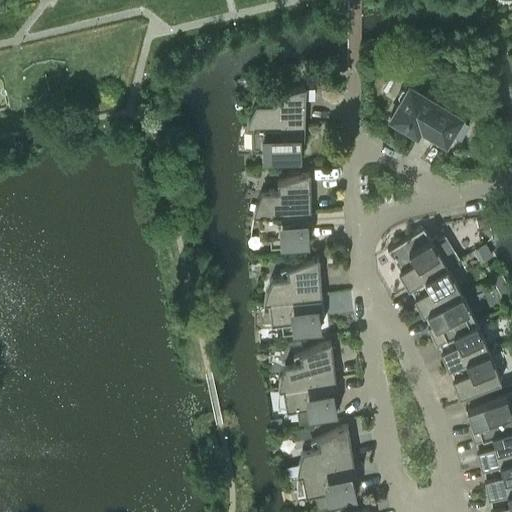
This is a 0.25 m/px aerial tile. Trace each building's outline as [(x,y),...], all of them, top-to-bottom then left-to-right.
[(246,121),(245,125),(250,125),(250,124),(299,123),(299,112),(304,112),(305,84),(271,93),(272,101),(255,102),(253,105),(251,109),(249,113),(248,117),(246,121)] [(460,138),(469,123),(460,118),(461,115),(409,84),(407,87),(401,88),(397,94),(399,101),(389,117),(415,133),(419,126),(445,142),(451,133),(460,138)] [(250,124),(250,125),(251,146),(261,146),(261,158),(300,157),(299,123),(250,124)] [(253,209),(252,213),(257,213),(257,212),(306,209),(305,198),(310,197),(309,170),(276,180),(277,188),(261,189),(259,193),(257,197),(255,201),(254,205),(253,209)] [(257,212),(257,213),(258,234),(269,233),(270,245),(308,243),(306,209),(257,212)] [(487,217),(477,218),(478,226),(488,224),(487,217)] [(409,285),(446,264),(438,250),(423,226),(387,248),(403,274),(401,275),(408,287),(409,286),(409,285)] [(263,301),(268,300),(267,299),(316,294),(315,283),(320,282),(318,255),(279,269),(281,275),(271,276),(269,280),(267,284),(266,288),(264,292),(263,296),(263,301)] [(409,285),(409,286),(418,300),(416,301),(422,313),(424,312),(423,312),(461,292),(454,278),(446,264),(409,285)] [(423,312),(424,312),(431,327),(429,328),(435,340),(437,339),(475,321),(468,306),(461,292),(423,312)] [(267,299),(268,300),(270,321),(280,320),(282,332),(320,328),(316,294),(267,299)] [(447,368),(449,367),(449,366),(488,350),(482,335),(475,321),(437,339),(444,354),(442,355),(447,368)] [(277,387),(282,386),(331,378),(329,367),(333,366),(330,339),(292,355),(294,361),(284,363),(282,367),(281,371),(280,375),(279,379),(278,383),(277,387)] [(500,380),(494,364),(488,350),(449,366),(449,367),(456,382),(454,383),(458,396),(481,387),(500,380)] [(282,386),(286,408),(296,406),(298,418),(336,412),(331,378),(282,386)] [(500,380),(481,387),(483,393),(490,391),(502,387),(500,380)] [(474,436),(511,424),(511,390),(492,398),(469,405),(465,407),(471,424),(469,425),(472,437),(474,437),(474,436)] [(483,393),(467,399),(469,405),(492,398),(490,391),(483,393)] [(280,417),(270,418),(272,431),(282,430),(280,417)] [(301,472),(349,461),(346,450),(351,450),(347,422),(309,440),(312,446),(301,449),(300,453),(299,457),(298,461),(297,465),(296,469),(296,473),(301,472)] [(511,424),(474,436),(474,437),(479,453),(477,453),(480,466),(482,466),(482,465),(511,457),(511,424)] [(308,425),(292,429),(295,438),(310,435),(308,425)] [(511,457),(482,465),(482,466),(486,482),(484,482),(487,496),(489,495),(489,494),(511,489),(511,457)] [(301,472),(305,493),(315,491),(318,503),(356,495),(349,461),(301,472)] [(490,511),(511,511),(511,489),(489,494),(489,495),(492,511),(490,511)]
